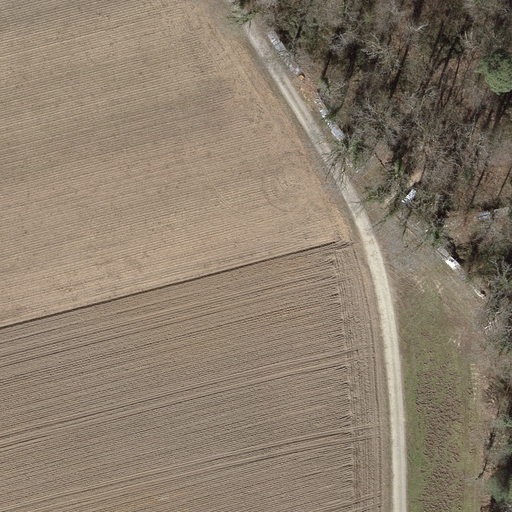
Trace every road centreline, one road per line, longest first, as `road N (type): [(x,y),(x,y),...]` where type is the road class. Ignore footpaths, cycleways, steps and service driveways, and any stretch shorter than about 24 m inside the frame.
road 1 (track): [(233,0),(350,192),(372,247),(396,391),(400,511)]
road 2 (track): [(350,192),(464,272),(511,336)]
